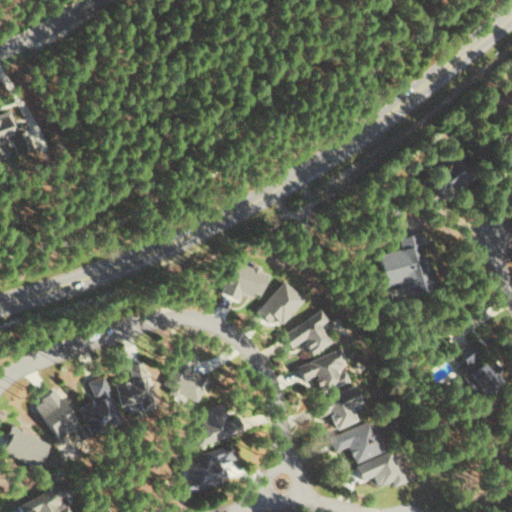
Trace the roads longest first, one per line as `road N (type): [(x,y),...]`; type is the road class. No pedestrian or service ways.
road 1 (tertiary): [(511,14),(343,149),(251,205),(138,259),(0,306)]
road 2 (residential): [(286,507),(277,408),(237,345),(176,328),(87,348),(0,390)]
